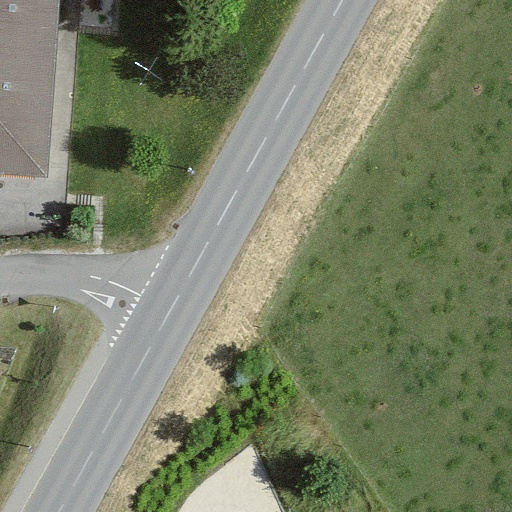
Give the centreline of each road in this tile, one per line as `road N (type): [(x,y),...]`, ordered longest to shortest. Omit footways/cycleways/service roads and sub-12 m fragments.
road 1 (tertiary): [(168,307),(342,0)]
road 2 (tertiary): [(50,511),(168,307)]
road 3 (residential): [(168,307),(114,278),(0,280)]
